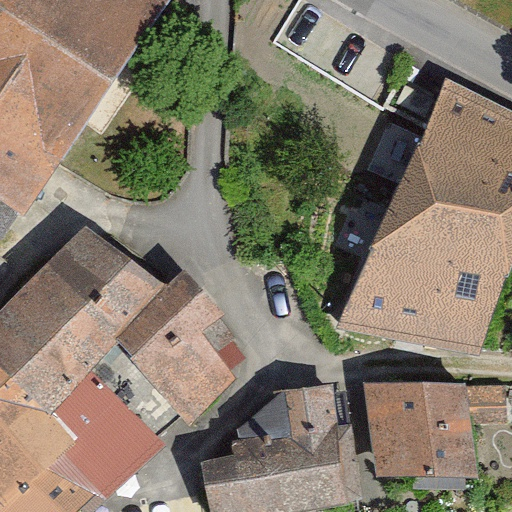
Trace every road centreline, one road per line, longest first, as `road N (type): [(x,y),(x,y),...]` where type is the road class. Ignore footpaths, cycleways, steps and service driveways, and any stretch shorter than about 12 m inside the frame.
road 1 (residential): [(220,0),(221,245),(279,331),(337,363),(511,366)]
road 2 (unclassified): [(380,0),(511,79)]
